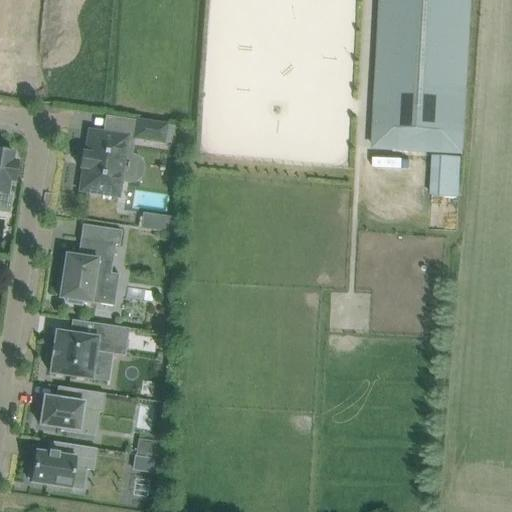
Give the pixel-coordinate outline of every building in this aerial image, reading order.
[(382,0),(375,148),(461,152),(468,0),(382,0)] [(134,139),(164,143),(167,125),(137,120),(134,139)] [(83,169),(79,192),(119,198),(128,137),(89,130),(85,153),(81,153),(79,168),(83,169)] [(14,183),(17,162),(13,161),(14,154),(10,153),(10,149),(0,148),(0,195),(7,196),(9,182),(14,183)] [(390,168),(390,158),(373,158),(373,167),(390,168)] [(142,213),(142,229),(169,230),(170,214),(142,213)] [(66,255),(64,269),(59,299),(68,300),(67,303),(81,305),(82,302),(100,305),(107,263),(112,264),(115,245),(119,246),(122,231),(82,225),(78,257),(66,255)] [(50,374),(91,380),(95,352),(125,357),(129,329),(92,324),(90,337),(56,332),(54,347),(52,347),(50,359),(52,359),(50,374)] [(161,371),(135,367),(132,385),(158,389),(161,371)] [(102,413),(105,394),(57,387),(56,399),(44,397),(39,426),(61,429),(60,432),(79,435),(82,410),(102,413)] [(34,461),(34,465),(30,465),(28,479),(31,480),(31,483),(70,489),(74,468),(93,472),(97,449),(49,442),(47,454),(39,453),(35,452),(34,461)] [(139,442),(137,455),(154,457),(156,445),(139,442)] [(137,458),(135,471),(154,474),(156,460),(137,458)]
